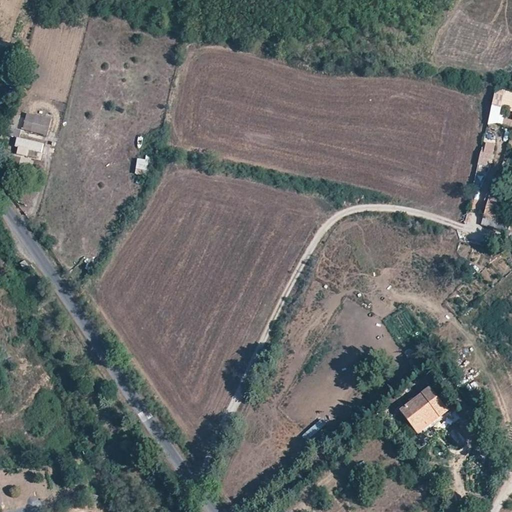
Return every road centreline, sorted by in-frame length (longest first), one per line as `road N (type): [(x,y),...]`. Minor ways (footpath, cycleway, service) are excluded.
road 1 (track): [(197,490),(240,389),(319,238),(338,218),(365,208),(397,210),(511,238)]
road 2 (unclassified): [(212,511),(0,203)]
